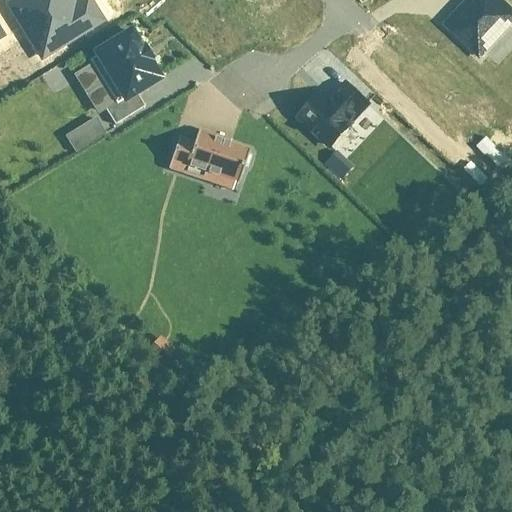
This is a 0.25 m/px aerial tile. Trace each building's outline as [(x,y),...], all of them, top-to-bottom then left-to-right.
[(73,10),(66,0),(21,0),(10,7),(41,59),(101,23),(87,1),(73,10)] [(479,58),(511,23),(511,14),(496,0),(471,0),(446,27),(479,58)] [(92,54),(125,108),(165,84),(132,30),(92,54)] [(349,126),(369,106),(346,84),(327,104),(319,97),(299,118),(332,149),(351,129),(349,126)] [(96,120),(65,139),(75,157),(106,138),(96,120)] [(167,172),(233,196),(249,152),(236,147),(200,134),(196,146),(179,140),(167,172)]
